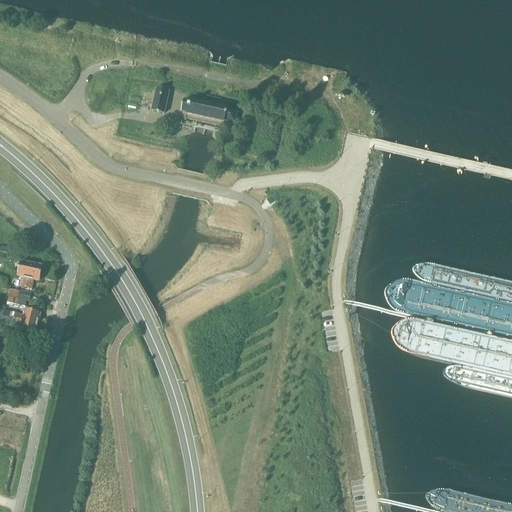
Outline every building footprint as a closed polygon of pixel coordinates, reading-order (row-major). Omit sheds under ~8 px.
[(164,114),(169,91),(156,88),(151,111),(164,114)] [(225,123),(227,111),(228,109),(188,100),(188,102),(185,115),(185,116),(224,125),(225,123)] [(235,125),(238,113),(227,111),(225,123),(235,125)] [(0,252),(15,255),(16,249),(0,247),(0,246),(0,252)] [(32,289),(34,280),(38,281),(42,267),(20,262),(17,277),(23,278),(21,287),(32,289)] [(40,314),(24,311),(17,309),(16,314),(4,311),(3,316),(37,324),(40,314)] [(35,335),(37,325),(37,324),(3,316),(2,322),(20,326),(19,331),(35,335)]
